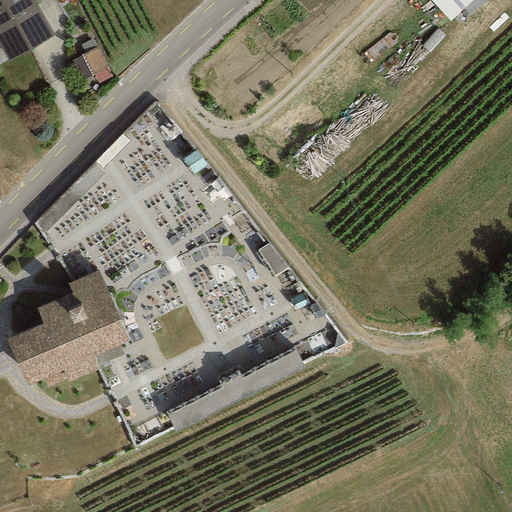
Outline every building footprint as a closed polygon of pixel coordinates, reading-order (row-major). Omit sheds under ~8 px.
[(32,0),(0,0),(0,47),(7,60),(52,34),(32,0)] [(296,0),(213,75),(242,106),(359,0),(296,0)] [(402,0),(257,130),(285,161),(466,0),(402,0)] [(92,83),(113,72),(98,45),(77,56),(92,83)] [(98,271),(67,284),(72,294),(36,309),(43,323),(6,339),(27,387),(44,379),(48,388),(65,380),(67,383),(98,370),(92,357),(128,341),(98,271)] [(176,422),(215,406),(209,393),(170,408),(176,422)]
